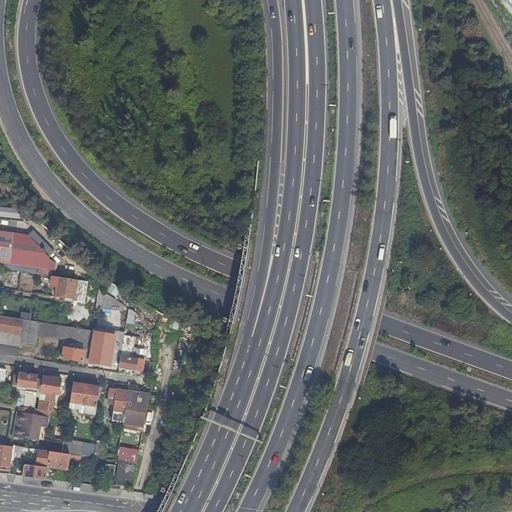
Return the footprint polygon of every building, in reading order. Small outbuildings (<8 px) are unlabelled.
[(511,0),(501,0),(511,14),(511,0)] [(15,235),(0,232),(0,262),(10,264),(15,235)] [(0,278),(24,283),(26,273),(0,268),(0,278)] [(85,291),(75,290),(77,281),(51,277),(50,285),(57,286),(55,300),(72,302),(72,300),(84,302),(85,291)] [(85,291),(86,282),(77,281),(75,290),(85,291)] [(111,282),(106,290),(118,297),(122,288),(111,282)] [(99,294),(97,307),(120,310),(121,297),(99,294)] [(128,323),(135,324),(136,311),(129,310),(128,323)] [(23,320),(29,321),(30,313),(22,312),(21,320),(23,320)] [(0,344),(19,348),(19,346),(23,320),(21,320),(0,316),(0,344)] [(89,345),(92,331),(34,322),(29,321),(23,320),(19,346),(33,348),(35,336),(62,339),(68,342),(76,343),(89,345)] [(121,350),(124,336),(118,335),(115,349),(121,350)] [(135,338),(124,336),(121,350),(119,368),(136,371),(136,369),(139,370),(141,360),(131,359),(135,338)] [(155,341),(155,339),(148,338),(146,357),(153,358),(155,341)] [(89,363),(110,366),(113,349),(114,342),(93,339),(89,363)] [(88,352),(89,345),(76,343),(75,350),(88,352)] [(0,354),(17,358),(19,348),(0,344),(0,354)] [(86,363),(88,352),(75,350),(64,348),(62,359),(86,363)] [(119,368),(121,350),(115,349),(113,349),(110,366),(119,368)] [(15,378),(13,386),(18,387),(37,390),(39,390),(41,382),(36,381),(37,376),(20,373),(19,379),(15,378)] [(61,380),(42,377),(40,390),(40,394),(46,394),(44,400),(39,399),(37,409),(49,411),(53,412),(56,393),(59,394),(61,380)] [(84,408),(87,385),(73,383),(71,398),(80,400),(80,405),(79,407),(84,408)] [(100,387),(87,385),(84,408),(96,410),(100,387)] [(37,390),(18,387),(17,393),(26,395),(24,407),(34,408),(37,390)] [(112,421),(123,423),(128,391),(112,389),(109,407),(114,408),(112,421)] [(144,426),(147,405),(146,405),(147,394),(128,391),(123,423),(144,426)] [(24,407),(21,407),(20,413),(18,413),(16,422),(19,422),(16,437),(36,440),(38,426),(46,427),(49,411),(37,409),(24,407)] [(142,432),(144,426),(123,423),(122,429),(142,432)] [(62,453),(64,440),(51,438),(49,451),(62,453)] [(62,453),(81,456),(83,443),(64,440),(62,453)] [(107,442),(97,440),(94,458),(105,460),(107,442)] [(7,469),(10,469),(12,447),(0,445),(0,465),(8,467),(7,469)] [(47,468),(49,451),(14,446),(10,467),(15,467),(16,458),(20,458),(21,451),(25,451),(24,454),(38,456),(37,466),(47,468)] [(119,460),(136,463),(138,452),(121,449),(119,460)] [(45,480),(52,480),(53,473),(51,471),(51,467),(68,470),(69,461),(80,463),(81,456),(62,453),(49,451),(47,468),(45,480)] [(124,479),(133,480),(136,464),(118,461),(115,485),(123,486),(124,479)] [(23,477),(45,480),(47,468),(37,466),(24,465),(23,477)] [(105,465),(104,473),(114,474),(115,466),(105,465)]
